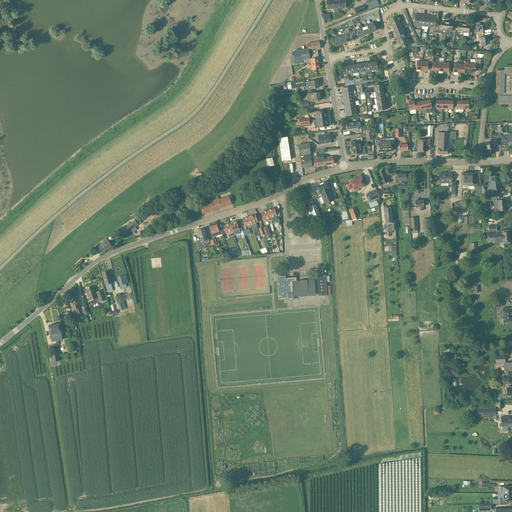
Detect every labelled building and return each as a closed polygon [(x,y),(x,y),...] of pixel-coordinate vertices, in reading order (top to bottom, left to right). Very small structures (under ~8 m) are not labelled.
[(333,9),(333,12),(338,12),(337,9),(345,8),(344,0),(326,0),(327,9),(333,9)] [(376,0),(375,0),(365,4),(367,10),(379,5),(376,0)] [(364,5),(354,8),(357,14),(366,10),(364,5)] [(415,16),(416,14),(415,14),(414,25),(417,26),(418,24),(421,25),(421,26),(422,15),(419,15),(419,16),(415,16)] [(425,15),(422,15),(421,26),(421,25),(425,25),(425,27),(428,27),(429,16),(429,17),(425,17),(425,15)] [(429,16),(428,27),(431,27),(431,26),(435,26),(435,28),(436,17),(433,16),(433,18),(429,17),(429,16)] [(389,20),(391,26),(399,22),(396,17),(389,20)] [(391,26),(394,31),(401,28),(399,22),(391,26)] [(447,22),(441,22),(441,25),(438,25),(437,31),(440,31),(440,32),(443,35),(444,34),(445,34),(447,22)] [(452,23),(447,22),(445,34),(451,35),(451,36),(454,36),(454,35),(455,27),(452,26),(452,23)] [(373,23),(367,25),(370,33),(376,30),(373,23)] [(477,32),(477,35),(483,34),(483,31),(486,30),(485,24),(480,25),(480,24),(479,23),(477,24),(476,25),(476,26),(474,26),(476,32),(477,32)] [(458,27),(455,27),(454,35),(457,35),(460,39),(461,38),(462,38),(464,24),(458,24),(458,27)] [(462,38),(463,36),(468,36),(468,35),(471,35),(472,29),(469,28),(470,25),(464,24),(462,38)] [(359,28),(356,30),(359,37),(359,39),(363,37),(362,36),(364,35),(360,25),(358,26),(359,28)] [(360,25),(364,35),(365,35),(365,36),(368,35),(368,34),(370,33),(367,25),(361,28),(360,25)] [(394,31),(396,37),(404,34),(401,28),(394,31)] [(356,30),(350,32),(353,40),(359,37),(356,30)] [(344,34),(347,42),(353,40),(350,32),(344,34)] [(332,39),(335,47),(341,44),(338,37),(337,33),(334,34),(336,38),(332,39)] [(338,37),(341,44),(347,42),(344,34),(338,37)] [(396,37),(399,43),(406,39),(404,34),(396,37)] [(479,38),(481,47),(487,45),(486,42),(489,41),(488,36),(484,36),(483,34),(477,35),(478,38),(479,38)] [(399,43),(401,48),(409,45),(406,39),(399,43)] [(308,51),(317,49),(320,49),(319,42),(307,44),(308,49),(308,51)] [(302,60),(318,58),(317,49),(308,51),(308,49),(293,51),(293,55),(289,56),(290,65),(302,63),(302,60)] [(311,61),(312,70),(320,69),(318,58),(302,60),(302,63),(311,61)] [(476,63),(470,63),(470,71),(475,71),(476,66),(479,66),(480,61),(476,61),(476,63)] [(505,70),(497,70),(496,93),(499,93),(499,104),(511,104),(511,65),(505,66),(505,70)] [(298,71),(292,74),(295,80),(301,77),(298,71)] [(311,85),(312,89),(318,87),(317,80),(304,83),(304,80),(294,81),(296,88),(311,85)] [(342,92),(342,96),(353,94),(352,94),(351,90),(353,90),(352,87),(341,89),(342,89),(343,92),(342,92)] [(319,92),(309,94),(311,102),(320,100),(319,92)] [(343,102),(354,100),(354,97),(352,98),(352,94),(353,94),(342,96),(343,99),(344,98),(344,102),(343,102)] [(344,106),(344,109),(355,107),(354,107),(353,104),(355,104),(354,100),(343,102),(345,102),(345,106),(344,106)] [(345,116),(356,114),(356,111),(355,111),(354,108),(355,107),(344,109),(345,112),(346,112),(347,116),(345,116)] [(315,112),(316,120),(327,118),(326,110),(315,112)] [(316,120),(318,128),(328,126),(327,118),(316,120)] [(355,130),(355,133),(361,132),(361,127),(358,127),(357,122),(347,124),(348,131),(355,130)] [(452,123),(443,124),(443,129),(444,129),(444,133),(438,133),(438,148),(437,154),(448,154),(448,145),(452,146),(453,142),(449,142),(449,133),(450,133),(450,129),(452,129),(452,123)] [(366,133),(367,141),(373,140),(372,132),(369,133),(369,132),(364,133),(366,133)] [(318,136),(319,144),(331,142),(329,134),(318,136)] [(350,148),(360,147),(359,141),(362,141),(362,137),(356,138),(356,141),(349,142),(350,143),(349,143),(349,147),(350,147),(350,148)] [(384,139),(385,152),(387,151),(387,152),(391,152),(390,144),(394,144),(394,138),(384,139)] [(399,145),(399,151),(408,150),(407,144),(407,138),(403,138),(403,144),(399,145)] [(417,152),(425,152),(426,147),(431,147),(431,138),(426,138),(426,140),(418,140),(418,142),(414,142),(413,143),(413,144),(413,145),(414,146),(418,146),(417,152)] [(487,147),(488,153),(495,153),(495,147),(499,146),(498,138),(491,139),(491,143),(487,143),(487,147)] [(378,145),(379,153),(382,152),(385,152),(384,139),(375,139),(375,145),(378,145)] [(279,141),(282,161),(291,160),(288,140),(279,141)] [(298,145),(302,168),(312,166),(308,144),(298,145)] [(358,153),(359,155),(365,154),(364,146),(360,147),(350,148),(351,150),(350,150),(350,154),(351,154),(358,153)] [(313,156),(314,166),(324,164),(324,165),(333,164),(332,157),(327,157),(324,158),(324,155),(313,156)] [(266,159),(268,167),(274,166),(272,158),(266,159)] [(374,170),(379,185),(390,181),(386,167),(374,170)] [(439,173),(439,183),(452,183),(452,173),(439,173)] [(474,185),(474,186),(480,186),(480,180),(474,180),(474,173),(468,173),(468,185),(474,185)] [(397,184),(397,189),(406,189),(406,184),(405,184),(405,180),(406,180),(406,174),(397,174),(397,180),(401,180),(402,184),(397,184)] [(498,176),(490,177),(491,187),(489,187),(490,195),(497,194),(496,189),(500,189),(498,176)] [(346,185),(348,190),(353,188),(353,189),(358,187),(358,188),(365,186),(361,177),(350,181),(351,183),(346,185)] [(322,183),(329,202),(334,201),(330,190),(326,181),(322,183)] [(320,194),(324,205),(329,202),(322,183),(316,185),(320,195),(320,194)] [(367,193),(370,202),(380,198),(377,190),(367,193)] [(494,203),(495,211),(498,210),(498,211),(506,210),(505,200),(499,200),(498,195),(492,196),(492,200),(493,200),(493,203),(494,203)] [(200,206),(203,214),(231,204),(228,196),(219,200),(217,196),(209,199),(210,203),(200,206)] [(370,208),(378,205),(376,200),(368,203),(370,208)] [(419,207),(419,211),(423,210),(423,206),(423,200),(415,201),(415,207),(419,207)] [(308,207),(313,218),(320,215),(316,204),(308,207)] [(385,223),(393,222),(391,207),(384,208),(385,223)] [(268,210),(270,218),(277,216),(274,208),(268,210)] [(348,210),(352,220),(357,218),(354,208),(348,210)] [(264,220),(265,223),(269,221),(269,218),(270,218),(268,210),(261,213),(264,220)] [(255,214),(248,217),(251,224),(254,232),(258,231),(255,223),(258,222),(255,214)] [(141,222),(136,216),(133,218),(135,220),(131,223),(130,222),(120,230),(123,235),(138,224),(141,222)] [(245,227),(251,224),(248,217),(242,219),(245,227)] [(422,219),(423,230),(430,230),(429,218),(422,219)] [(432,219),(433,233),(441,232),(440,218),(432,219)] [(232,231),(234,236),(238,234),(237,233),(240,232),(236,221),(230,223),(232,231)] [(225,233),(232,231),(230,223),(223,226),(225,233)] [(209,227),(212,237),(222,234),(221,229),(218,230),(217,224),(209,227)] [(487,231),(488,243),(503,243),(510,242),(509,230),(502,230),(502,231),(496,231),(496,225),(488,226),(489,231),(487,231)] [(200,230),(198,231),(202,242),(204,241),(205,244),(209,242),(207,235),(206,236),(203,229),(202,228),(199,229),(200,230)] [(95,248),(99,254),(112,246),(108,240),(107,240),(106,238),(102,240),(104,243),(95,248)] [(74,266),(76,269),(76,268),(76,269),(83,262),(81,260),(74,266)] [(101,273),(105,285),(112,283),(109,271),(101,273)] [(128,283),(125,275),(118,277),(120,285),(128,283)] [(317,275),(318,295),(327,295),(326,275),(317,275)] [(292,281),(296,281),(296,278),(286,279),(285,276),(280,276),(280,281),(277,281),(278,300),(284,299),(286,299),(287,300),(293,299),(293,297),(298,296),(298,294),(293,295),(292,281)] [(292,281),(293,295),(298,294),(298,290),(315,289),(314,280),(307,280),(299,280),(299,281),(296,281),(292,281)] [(96,298),(98,301),(100,301),(104,299),(101,290),(96,291),(97,292),(95,293),(92,286),(85,288),(90,300),(96,298)] [(73,309),(77,322),(80,321),(79,318),(78,318),(77,315),(79,315),(77,308),(79,307),(77,300),(79,300),(78,297),(77,297),(76,296),(69,298),(73,309)] [(511,313),(511,308),(507,308),(502,309),(502,312),(502,314),(500,314),(500,319),(503,319),(503,322),(503,323),(508,322),(511,321),(511,313)] [(48,325),(51,341),(62,339),(59,323),(48,325)] [(59,360),(57,348),(50,349),(52,362),(59,360)] [(501,427),(511,426),(511,417),(501,417),(501,427)] [(420,458),(378,462),(380,479),(382,476),(385,476),(387,474),(387,472),(390,471),(390,475),(393,473),(394,474),(399,473),(400,472),(403,472),(405,470),(409,465),(411,466),(417,466),(417,468),(415,471),(422,471),(420,458)] [(511,493),(503,493),(503,498),(500,498),(500,503),(507,503),(507,500),(511,500),(511,493)]
